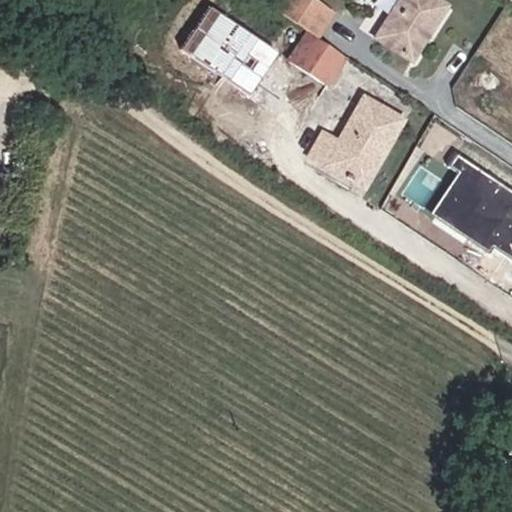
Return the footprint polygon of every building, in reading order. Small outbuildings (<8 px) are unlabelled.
[(313,46),(335,17),(309,0),(296,0),(279,23),(306,41),(313,46)] [(406,0),(379,38),(413,63),(450,12),(432,0),(406,0)] [(273,61),(207,17),(178,59),(244,104),(273,61)] [(286,70),(320,93),(340,64),(313,46),(306,41),(286,70)] [(379,148),(385,152),(400,130),(361,103),(332,143),(320,134),(307,154),(354,184),(379,148)] [(379,148),(354,184),(360,189),(385,152),(379,148)] [(511,275),(511,274),(511,205),(457,168),(449,179),(463,188),(438,225),(511,275)]
